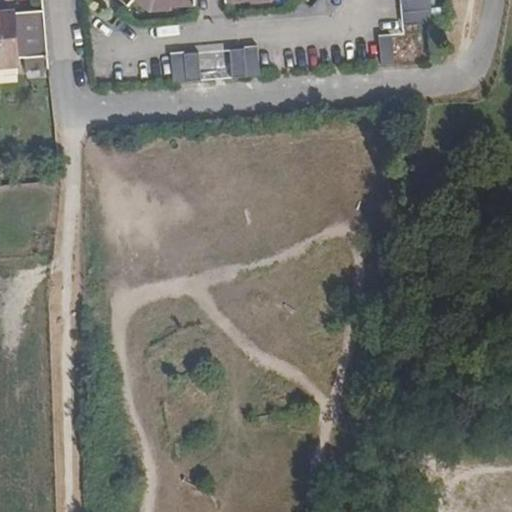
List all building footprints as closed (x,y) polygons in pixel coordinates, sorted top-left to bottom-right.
[(432,0),(404,0),(407,34),(435,32),(432,0)] [(48,71),(42,13),(0,15),(0,68),(15,68),(15,60),(22,59),(24,73),(48,71)] [(379,37),(381,64),(395,64),(393,36),(379,37)] [(263,48),(234,50),(236,77),(266,75),(263,48)] [(205,53),(176,56),(179,82),(208,79),(205,53)]
